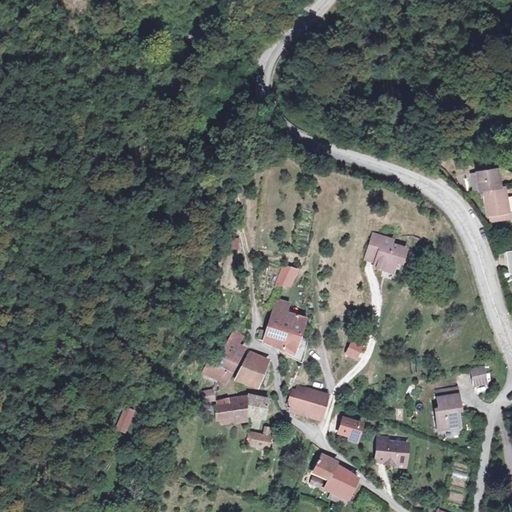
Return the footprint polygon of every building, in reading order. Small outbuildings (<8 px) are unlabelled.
[(511,185),(509,166),(473,171),(476,195),(487,194),(490,218),(511,214),(511,185)] [(362,240),(340,237),(339,252),(350,254),(349,265),(348,270),(357,272),(358,263),(369,265),(369,264),(370,257),(377,258),(379,247),(361,245),(362,240)] [(350,254),(339,252),(337,263),(349,265),(350,254)] [(295,267),(281,262),(276,278),(286,281),(295,267)] [(368,274),(369,265),(358,263),(357,272),(368,274)] [(289,298),(273,293),(255,335),(288,347),(297,314),(285,310),(289,298)] [(246,335),(234,329),(218,363),(211,360),(203,378),(227,389),(233,378),(259,390),(272,360),(241,346),(246,335)] [(350,342),(344,355),(357,360),(363,347),(350,342)] [(473,352),(460,355),(465,370),(478,367),(473,352)] [(488,385),(487,369),(471,371),(472,387),(488,385)] [(454,379),(432,381),(435,400),(431,401),(434,422),(456,418),(454,398),(458,398),(454,379)] [(323,390),(293,381),(291,384),(284,381),(280,392),(283,403),(316,414),(323,390)] [(214,390),(203,391),(204,403),(215,402),(214,390)] [(258,411),(263,395),(248,391),(211,405),(214,412),(210,414),(214,427),(218,425),(221,432),(239,425),(244,409),(258,411)] [(123,406),(114,429),(125,434),(135,411),(123,406)] [(356,414),(339,409),(335,423),(345,426),(345,430),(354,432),(355,429),(352,428),(356,415),(356,414)] [(268,423),(246,421),(244,435),(265,438),(268,423)] [(385,430),(374,429),(373,453),(383,453),(390,454),(390,451),(402,452),(404,435),(385,434),(385,430)] [(390,454),(383,453),(382,458),(402,459),(402,452),(390,451),(390,454)] [(331,460),(320,452),(309,473),(322,479),(320,484),(307,478),(305,484),(329,495),(328,498),(340,504),(345,492),(336,487),(343,473),(328,466),(331,460)] [(352,478),(343,473),(336,487),(345,492),(352,478)] [(464,496),(464,489),(450,487),(449,494),(464,496)]
